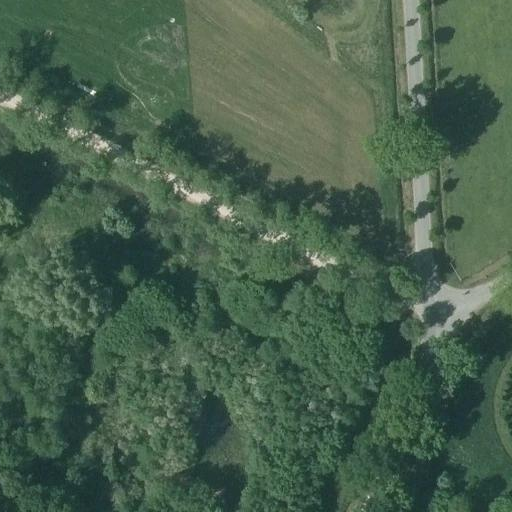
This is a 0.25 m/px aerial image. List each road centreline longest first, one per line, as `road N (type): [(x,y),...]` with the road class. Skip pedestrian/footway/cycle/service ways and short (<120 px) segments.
road 1 (unclassified): [(434,321),(408,0)]
road 2 (unclassified): [(434,321),(434,359),(367,511)]
